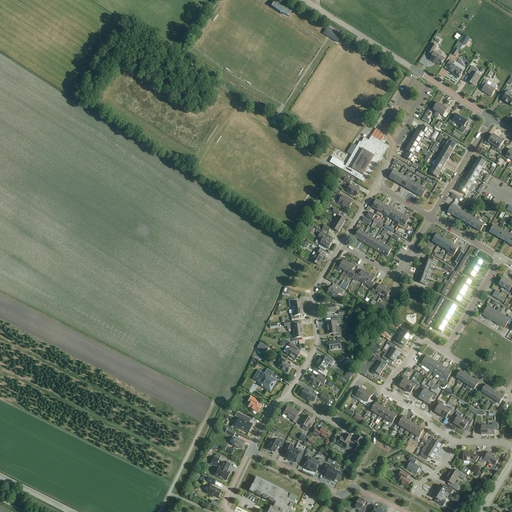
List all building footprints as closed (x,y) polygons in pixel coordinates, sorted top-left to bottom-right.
[(288,17),(292,12),(275,1),(271,6),(288,17)] [(338,42),(341,36),(342,36),(327,27),(323,33),(338,42)] [(317,32),(315,36),(329,45),(331,41),(317,32)] [(459,42),(466,46),(470,39),(464,35),(459,42)] [(442,63),(444,59),(433,52),(437,46),(433,44),(428,53),(432,55),(429,60),(434,63),(435,62),(440,66),(442,63)] [(447,58),(453,52),(449,48),(443,55),(447,58)] [(459,79),(463,71),(453,65),(455,63),(450,60),(447,65),(450,67),(448,71),(455,76),(459,79)] [(476,83),(480,77),(479,76),(481,73),(478,71),(478,70),(472,66),(468,73),(471,75),(467,82),(473,86),(476,82),(476,83)] [(491,78),(494,73),(489,70),(485,75),(491,78)] [(496,90),(490,87),(486,84),(488,82),(485,80),(481,86),(484,88),(482,91),(491,97),(496,90)] [(508,104),(511,97),(511,93),(510,93),(511,89),(507,86),(504,91),(507,93),(502,100),(508,104)] [(436,117),(443,106),(437,103),(433,110),(436,112),(434,116),(436,117)] [(443,106),(436,117),(437,118),(440,114),(443,116),(448,109),(443,106)] [(458,124),(462,118),(456,115),(453,120),(451,119),(448,123),(453,126),(455,122),(458,124)] [(462,118),(458,124),(462,126),(459,130),(464,133),(466,128),(464,127),(467,122),(462,118)] [(440,128),(444,122),(440,120),(439,122),(438,122),(435,128),(440,132),(442,129),(440,128)] [(419,131),(426,135),(428,132),(432,134),(433,132),(422,126),(419,131)] [(426,135),(419,131),(418,130),(415,136),(422,140),(424,136),(428,138),(429,137),(426,135)] [(494,146),(498,138),(493,135),(490,139),(488,137),(484,143),(487,145),(487,144),(489,146),(491,144),(494,146)] [(381,142),(372,136),(369,141),(364,138),(361,143),(360,142),(346,166),(344,165),(345,163),(333,157),(330,163),(343,170),(363,182),(366,178),(367,179),(378,161),(379,162),(381,159),(389,146),(384,144),(385,142),(382,140),(381,142)] [(426,142),(422,140),(415,136),(411,141),(419,145),(421,141),(425,144),(426,142)] [(446,146),(453,151),(459,142),(451,138),(446,146)] [(498,138),(494,146),(497,148),(495,150),(500,153),(504,147),(501,145),(504,141),(498,138)] [(423,147),(419,145),(411,141),(408,146),(416,150),(418,147),(421,148),(422,149),(423,147)] [(446,146),(444,145),(442,147),(444,149),(443,152),(450,156),(453,151),(446,146)] [(419,152),(416,150),(408,146),(405,151),(407,152),(413,155),(415,152),(419,154),(420,152),(419,152)] [(511,161),(511,159),(511,150),(511,149),(508,153),(506,152),(502,158),(507,161),(508,159),(511,161)] [(418,158),(413,155),(407,152),(404,157),(411,161),(413,158),(417,160),(418,158)] [(447,162),(450,156),(443,152),(441,155),(438,153),(437,156),(447,162)] [(444,167),(447,162),(437,156),(435,158),(438,160),(436,163),(444,167)] [(475,164),(482,168),(485,163),(479,158),(475,164)] [(433,168),(440,172),(444,167),(436,163),(434,166),(432,164),(431,167),(433,168)] [(479,174),(482,168),(475,164),(472,169),(479,174)] [(437,178),(440,172),(433,168),(429,173),(437,178)] [(476,179),(479,174),(472,169),(469,175),(476,179)] [(389,179),(395,182),(399,174),(394,171),(389,179)] [(400,185),(405,178),(401,176),(403,173),(401,172),(399,174),(395,182),(400,185)] [(406,175),(405,178),(400,185),(406,188),(410,181),(412,179),(411,179),(406,175)] [(475,181),(477,182),(478,180),(476,179),(469,175),(465,180),(472,184),(475,181)] [(469,190),(472,184),(465,180),(462,186),(469,190)] [(410,181),(406,188),(411,191),(416,184),(410,181)] [(417,195),(421,187),(416,184),(411,191),(417,195)] [(356,197),(360,190),(351,185),(347,191),(356,197)] [(466,195),(469,190),(462,186),(459,191),(466,195)] [(421,187),(417,195),(422,198),(427,190),(421,187)] [(348,210),(353,202),(343,196),(338,203),(348,210)] [(378,211),(382,203),(377,200),(372,208),(378,211)] [(383,214),(388,207),(382,203),(378,211),(383,214)] [(453,216),(457,209),(452,206),(448,213),(453,216)] [(389,217),(393,210),(388,207),(383,214),(386,216),(385,218),(387,220),(388,217),(389,217)] [(459,219),(463,212),(457,209),(453,216),(459,219)] [(394,221),(398,213),(393,210),(389,217),(394,221)] [(372,220),(375,215),(370,212),(367,217),(372,220)] [(464,222),(468,215),(463,212),(459,219),(464,222)] [(399,224),(404,216),(398,213),(394,221),(399,224)] [(470,226),(474,219),(468,215),(464,222),(470,226)] [(334,222),(342,227),(345,221),(338,216),(334,222)] [(398,226),(401,228),(403,229),(404,229),(407,230),(410,225),(407,224),(409,219),(404,216),(399,224),(398,226)] [(475,229),(479,222),(474,219),(470,226),(475,229)] [(338,232),(342,227),(334,222),(331,228),(338,232)] [(479,222),(475,229),(481,232),(485,225),(479,222)] [(495,236),(500,228),(497,226),(497,227),(494,226),(490,233),(495,236)] [(360,241),(365,233),(362,232),(363,230),(360,228),(355,238),(360,241)] [(500,239),(504,232),(501,230),(502,229),(500,228),(495,236),(500,239)] [(328,249),(333,242),(324,238),(326,235),(321,232),(318,237),(323,240),(320,244),(328,249)] [(505,242),(510,234),(508,232),(507,234),(504,232),(500,239),(505,242)] [(365,244),(371,234),(369,233),(367,235),(365,233),(360,241),(365,244)] [(371,247),(375,240),(373,238),(374,236),(371,234),(365,244),(371,247)] [(438,245),(442,238),(436,235),(432,242),(438,245)] [(443,249),(447,242),(442,238),(438,245),(443,249)] [(376,251),(382,241),(379,239),(378,241),(375,240),(371,247),(376,251)] [(382,254),(386,246),(383,245),(385,242),(382,241),(376,251),(382,254)] [(449,252),(453,245),(447,242),(443,249),(449,252)] [(386,246),(382,254),(387,257),(393,247),(390,245),(389,248),(386,246)] [(453,245),(449,252),(454,255),(458,248),(453,245)] [(319,266),(324,257),(321,255),(323,251),(317,248),(315,252),(317,253),(312,262),(319,266)] [(459,261),(464,253),(459,250),(455,258),(459,261)] [(422,264),(431,267),(432,264),(434,265),(435,262),(432,261),(433,257),(429,255),(427,259),(425,258),(422,264)] [(345,272),(349,264),(344,261),(343,259),(341,258),(339,259),(338,262),(339,263),(336,269),(340,272),(341,270),(345,272)] [(473,264),(480,268),(483,262),(476,258),(475,261),(471,259),(470,262),(473,264)] [(349,264),(345,272),(348,274),(347,276),(352,278),(355,272),(353,270),(355,267),(349,264)] [(429,270),(431,267),(422,264),(420,270),(431,274),(432,271),(429,270)] [(477,273),(480,268),(473,264),(470,269),(477,273)] [(477,273),(470,269),(467,267),(466,269),(469,271),(467,274),(474,278),(477,273)] [(363,283),(369,274),(365,271),(363,270),(361,274),(358,272),(354,279),(357,281),(357,280),(363,283)] [(430,277),(431,274),(420,270),(418,276),(426,279),(427,276),(430,277)] [(369,274),(363,283),(369,287),(369,288),(371,290),(376,283),(373,281),(375,278),(373,276),(369,274)] [(425,282),(426,279),(418,276),(416,282),(427,286),(428,283),(425,282)] [(461,280),(460,282),(469,287),(472,282),(465,278),(463,281),(461,280)] [(500,290),(503,291),(504,288),(508,282),(503,278),(499,285),(502,287),(500,290)] [(469,287),(460,282),(459,281),(457,284),(461,285),(459,288),(466,292),(469,287)] [(346,290),(349,285),(344,282),(341,287),(346,290)] [(380,296),(381,295),(385,288),(380,285),(378,288),(375,286),(371,293),(377,296),(378,295),(380,296)] [(337,298),(338,296),(340,293),(342,294),(344,291),(339,288),(337,290),(331,287),(327,293),(337,299),(337,298)] [(385,288),(381,295),(384,297),(382,299),(388,303),(392,296),(389,295),(391,291),(385,288)] [(463,298),(466,292),(459,288),(456,294),(463,298)] [(499,297),(501,294),(496,291),(492,297),(497,301),(498,300),(499,297)] [(455,295),(453,299),(459,303),(463,298),(456,294),(453,292),(453,294),(455,295)] [(293,310),(302,309),(301,302),(297,303),(297,299),(289,300),(290,307),(292,306),(293,310)] [(375,305),(375,306),(377,307),(378,308),(382,311),(387,313),(387,312),(388,312),(388,311),(388,310),(389,309),(387,308),(386,307),(381,304),(378,303),(377,302),(376,304),(376,305),(375,305)] [(446,307),(454,312),(457,306),(451,302),(449,305),(447,305),(446,307)] [(488,319),(494,310),(490,308),(492,305),(488,303),(487,306),(488,307),(483,315),(486,317),(486,318),(488,319)] [(326,314),(336,312),(335,304),(329,305),(325,306),(326,314)] [(451,317),(454,312),(446,307),(444,309),(446,310),(444,313),(451,317)] [(494,322),(501,309),(499,308),(497,311),(494,310),(488,319),(490,320),(491,320),(494,322)] [(302,309),(293,310),(293,314),(291,314),(291,320),(299,319),(298,316),(303,315),(302,309)] [(499,325),(504,316),(501,314),(503,310),(501,309),(494,322),(497,324),(496,324),(499,325)] [(448,322),(451,317),(444,313),(441,318),(448,322)] [(504,316),(499,325),(501,327),(501,326),(505,328),(510,320),(511,320),(511,318),(511,317),(509,315),(508,318),(504,316)] [(328,329),(337,328),(337,325),(340,324),(339,318),(332,319),(332,322),(327,323),(328,329)] [(445,328),(448,322),(441,318),(439,321),(438,321),(437,323),(438,323),(445,328)] [(293,332),(302,331),(301,325),(296,325),(296,322),(289,323),(290,329),(292,329),(293,332)] [(442,333),(445,328),(438,323),(435,329),(442,333)] [(401,336),(408,341),(412,336),(408,333),(409,331),(403,327),(400,332),(403,333),(401,336)] [(337,328),(328,329),(329,335),(333,334),(334,337),(341,336),(340,330),(338,331),(337,328)] [(302,331),(293,332),(293,336),(291,336),(291,342),(299,341),(298,338),(303,337),(302,331)] [(405,347),(408,341),(401,336),(399,339),(396,338),(393,343),(399,347),(401,344),(405,347)] [(330,351),(341,349),(340,341),(343,341),(343,338),(337,339),(337,342),(329,343),(330,351)] [(387,351),(397,358),(400,353),(395,349),(396,347),(390,343),(389,344),(388,345),(390,346),(387,351)] [(295,360),(299,354),(296,352),(298,349),(290,344),(288,347),(290,348),(286,354),(295,360)] [(394,362),(397,358),(387,351),(382,358),(384,359),(387,361),(389,359),(394,362)] [(287,373),(291,367),(285,364),(287,360),(282,356),(279,361),(282,363),(278,368),(287,373)] [(382,364),(384,361),(380,358),(380,359),(375,356),(372,361),(375,362),(373,365),(375,366),(383,371),(386,366),(382,364)] [(426,368),(432,359),(426,356),(421,365),(420,364),(419,366),(421,368),(423,366),(426,368)] [(318,362),(327,367),(329,364),(332,366),(335,361),(327,357),(326,359),(322,357),(318,362)] [(432,372),(437,363),(432,359),(426,368),(430,370),(428,373),(430,374),(432,372)] [(325,370),(327,367),(318,362),(315,367),(320,370),(318,372),(326,377),(329,372),(325,370)] [(435,377),(437,375),(442,366),(437,363),(432,372),(435,374),(433,376),(435,377)] [(375,366),(373,365),(372,364),(371,366),(374,368),(373,371),(371,373),(375,375),(376,373),(380,376),(383,371),(375,366)] [(440,380),(442,378),(447,369),(442,366),(437,375),(440,377),(438,379),(440,380)] [(270,378),(273,373),(267,369),(264,374),(258,370),(253,379),(259,383),(258,385),(265,389),(265,388),(270,391),(274,384),(274,385),(276,382),(270,378)] [(447,369),(442,378),(445,380),(444,382),(446,383),(447,381),(452,372),(447,369)] [(459,384),(465,374),(461,371),(456,378),(459,380),(457,383),(459,384)] [(465,384),(470,377),(465,374),(459,384),(461,385),(463,382),(465,384)] [(312,376),(311,378),(311,379),(309,382),(318,387),(321,383),(324,385),(325,383),(327,380),(321,376),(319,375),(317,378),(313,376),(312,376)] [(405,390),(410,382),(407,380),(408,378),(403,375),(399,381),(402,383),(400,387),(405,390)] [(468,390),(475,379),(470,377),(465,384),(468,385),(466,388),(468,390)] [(475,379),(468,390),(470,391),(472,388),(475,390),(479,382),(475,379)] [(410,382),(405,390),(411,393),(414,389),(417,391),(420,385),(417,383),(414,382),(413,384),(410,382)] [(484,398),(491,388),(486,385),(481,392),(484,394),(482,397),(484,398)] [(424,401),(429,393),(427,391),(428,389),(423,386),(419,392),(422,394),(419,398),(424,401)] [(362,400),(367,392),(361,388),(358,393),(356,391),(352,396),(355,398),(355,399),(357,400),(359,398),(362,400)] [(491,398),(495,391),(491,388),(484,398),(486,399),(488,396),(491,398)] [(314,402),(317,397),(305,389),(301,396),(310,402),(311,400),(314,402)] [(493,404),(500,394),(495,391),(491,398),(493,400),(491,403),(493,404)] [(361,401),(364,403),(366,405),(369,407),(372,401),(369,400),(372,395),(367,392),(362,400),(361,401)] [(429,393),(424,401),(428,404),(431,400),(434,401),(438,395),(433,392),(431,394),(429,393)] [(328,403),(331,399),(323,394),(320,398),(328,403)] [(500,394),(493,404),(495,405),(497,402),(500,404),(504,397),(500,394)] [(257,413),(261,407),(257,404),(259,402),(251,397),(248,403),(250,404),(248,408),(257,413)] [(351,398),(350,401),(353,402),(351,406),(361,410),(364,403),(351,398)] [(331,399),(328,403),(326,406),(330,409),(335,401),(331,399)] [(441,415),(445,408),(442,406),(444,403),(439,400),(435,407),(437,408),(435,412),(441,415)] [(381,407),(378,405),(379,403),(377,402),(371,411),(374,413),(372,416),(375,418),(377,414),(381,407)] [(386,410),(383,408),(384,406),(382,405),(381,407),(377,414),(380,416),(378,419),(380,421),(382,418),(386,410)] [(293,411),(287,407),(283,414),(293,421),(292,422),(295,424),(299,417),(296,416),(298,413),(293,410),(293,411)] [(445,408),(441,415),(446,419),(448,415),(451,417),(455,410),(450,407),(448,410),(445,408)] [(392,413),(391,413),(388,411),(389,410),(387,408),(386,410),(382,418),(385,419),(381,426),(382,427),(384,425),(387,421),(392,413)] [(387,421),(390,422),(388,426),(392,428),(393,426),(392,424),(397,416),(394,414),(395,413),(392,411),(391,413),(392,413),(387,421)] [(459,427),(463,420),(461,418),(463,415),(458,412),(455,417),(457,418),(454,424),(459,427)] [(248,433),(253,424),(249,423),(251,419),(237,413),(235,416),(239,418),(234,427),(248,433)] [(276,420),(278,418),(287,425),(290,420),(284,415),(281,418),(277,414),(274,418),(276,420)] [(307,432),(310,426),(308,425),(311,419),(306,416),(300,424),(303,426),(302,428),(307,432)] [(408,421),(405,419),(406,417),(404,416),(398,425),(402,427),(399,431),(402,432),(404,429),(408,421)] [(463,420),(459,427),(464,430),(467,425),(470,426),(473,420),(468,417),(466,421),(463,420)] [(413,424),(410,422),(411,421),(409,419),(408,421),(404,429),(407,430),(405,434),(407,435),(409,432),(413,424)] [(414,422),(413,424),(409,432),(412,433),(410,437),(412,438),(414,435),(419,427),(418,427),(416,425),(416,424),(414,422)] [(488,435),(488,427),(484,426),(484,423),(479,423),(478,431),(482,431),(481,435),(488,435)] [(488,427),(488,435),(495,436),(495,431),(498,431),(498,424),(492,424),(492,427),(488,427)] [(419,427),(414,435),(417,437),(415,440),(419,442),(421,440),(419,439),(419,438),(424,430),(421,428),(422,427),(419,425),(418,427),(419,427)] [(233,437),(236,432),(228,428),(225,433),(233,437)] [(331,434),(325,430),(322,428),(320,431),(316,428),(312,434),(318,437),(319,435),(327,440),(331,434)] [(304,442),(307,437),(302,433),(299,439),(304,442)] [(348,442),(351,438),(346,434),(343,439),(341,437),(336,444),(345,450),(350,443),(348,442)] [(359,444),(363,438),(358,435),(354,441),(359,444)] [(430,444),(439,450),(442,445),(433,439),(434,438),(432,437),(430,440),(432,441),(431,444),(430,444)] [(241,449),(245,443),(235,438),(232,445),(241,449)] [(280,440),(277,439),(276,441),(272,439),(269,444),(268,445),(267,447),(268,448),(267,449),(274,452),(278,446),(281,448),(285,441),(281,439),(280,440)] [(428,442),(427,442),(426,444),(429,446),(427,449),(436,454),(439,450),(430,444),(431,444),(428,442)] [(289,460),(294,450),(292,449),(293,446),(287,444),(284,451),(287,452),(284,457),(289,460)] [(294,450),(289,460),(295,463),(298,456),(301,457),(304,452),(298,449),(297,451),(294,450)] [(433,459),(436,454),(427,449),(425,452),(423,451),(420,456),(427,460),(429,457),(433,459)] [(309,470),(314,460),(311,458),(312,455),(310,454),(310,453),(307,452),(304,457),(307,459),(303,467),(309,470)] [(469,464),(469,461),(473,461),(473,463),(476,463),(479,457),(477,456),(476,457),(474,457),(474,453),(468,453),(468,452),(464,452),(463,461),(464,461),(464,464),(469,464)] [(489,463),(494,456),(489,452),(486,456),(484,455),(480,461),(485,464),(486,461),(489,463)] [(494,456),(489,463),(493,465),(491,468),(496,471),(500,465),(497,463),(500,459),(494,456)] [(420,467),(415,464),(417,460),(411,457),(409,461),(411,462),(407,469),(416,475),(421,467),(420,467)] [(314,460),(309,470),(315,473),(319,465),(322,466),(325,460),(322,459),(321,460),(319,458),(317,462),(314,460)] [(228,470),(230,465),(223,462),(220,468),(218,467),(214,475),(226,481),(230,473),(226,471),(227,469),(228,470)] [(334,468),(330,466),(326,464),(323,470),(326,472),(323,477),(333,482),(336,477),(339,479),(342,473),(338,471),(337,473),(333,471),(334,468)] [(465,467),(462,471),(468,475),(471,471),(465,467)] [(448,475),(457,480),(459,477),(464,480),(467,476),(458,470),(456,473),(451,470),(448,475)] [(399,482),(408,487),(411,481),(407,478),(409,475),(402,471),(399,477),(401,478),(399,482)] [(455,483),(457,480),(448,475),(447,477),(446,476),(444,479),(445,480),(450,483),(449,486),(457,491),(460,486),(455,483)] [(213,485),(215,481),(208,477),(206,482),(211,484),(207,493),(212,496),(212,497),(215,499),(215,497),(217,498),(221,491),(212,487),(213,485)] [(285,491),(256,477),(249,491),(259,496),(260,494),(263,496),(262,497),(266,499),(266,498),(269,499),(269,500),(272,502),(273,501),(276,502),(273,508),(271,507),(269,511),(270,511),(291,511),(288,510),(289,507),(291,508),(293,504),(291,504),(293,501),(294,502),(296,498),(284,492),(285,491)] [(436,491),(445,496),(447,492),(451,495),(453,490),(448,487),(447,490),(439,485),(436,491)] [(443,499),(445,496),(436,491),(433,496),(440,501),(438,504),(443,507),(446,502),(443,499)] [(364,511),(366,508),(364,507),(366,502),(360,499),(355,508),(359,510),(357,511),(364,511)]
